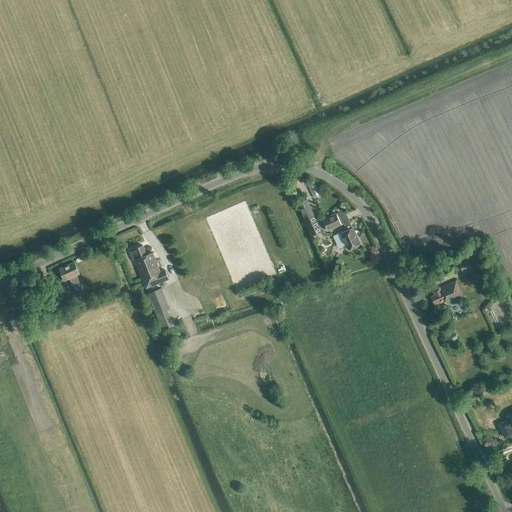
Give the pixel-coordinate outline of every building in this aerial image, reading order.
[(305,222),(315,218),(306,199),(297,203),(305,222)] [(346,231),(352,228),(346,215),(339,212),(322,220),(327,231),(343,224),(346,231)] [(348,250),(360,244),(352,228),(346,231),(341,234),(348,250)] [(146,256),(142,246),(134,249),(135,251),(130,253),(133,261),(134,261),(146,289),(168,280),(164,270),(160,272),(152,253),(146,256)] [(467,260),(471,268),(482,263),(478,255),(467,260)] [(471,268),(467,260),(458,264),(462,272),(471,268)] [(81,287),(76,276),(79,275),(74,262),(59,269),(64,281),(69,279),(74,291),(81,287)] [(437,282),(445,279),(442,272),(434,276),(437,282)] [(487,294),(500,289),(492,272),(480,278),(487,294)] [(463,297),(455,281),(440,288),(439,287),(432,290),(434,295),(431,297),(435,305),(445,300),(447,304),(463,297)] [(39,293),(48,289),(46,282),(36,286),(39,293)] [(500,289),(487,294),(491,303),(507,295),(503,287),(500,289)] [(153,306),(162,302),(157,290),(148,293),(153,306)] [(48,314),(57,310),(51,295),(42,299),(48,314)] [(445,332),(451,342),(459,337),(452,327),(445,332)] [(498,424),(504,438),(511,434),(511,411),(509,413),(511,419),(498,424)]
